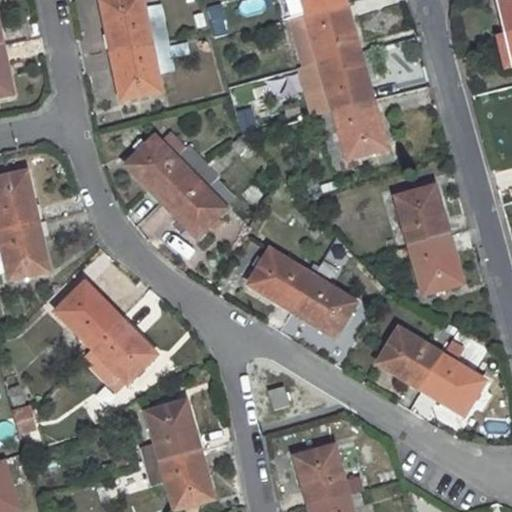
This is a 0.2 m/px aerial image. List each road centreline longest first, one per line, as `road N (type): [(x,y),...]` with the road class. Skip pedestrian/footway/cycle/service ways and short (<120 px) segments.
road 1 (residential): [(511,476),(413,443),(216,334)]
road 2 (residential): [(511,313),(425,0)]
road 3 (residential): [(216,334),(107,233),(74,117)]
road 4 (residential): [(254,511),(216,334)]
